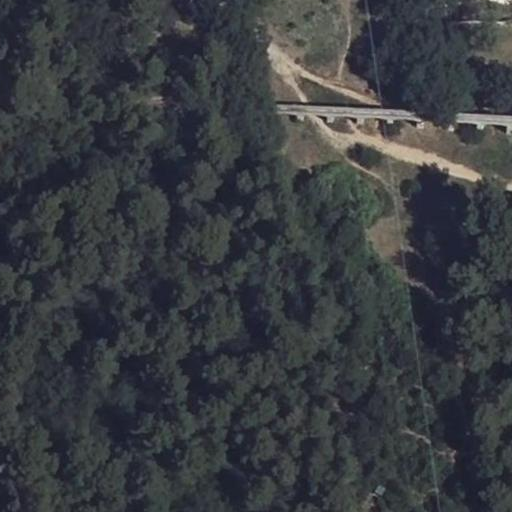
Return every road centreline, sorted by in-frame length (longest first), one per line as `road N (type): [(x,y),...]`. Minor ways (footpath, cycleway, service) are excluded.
road 1 (track): [(511,186),(419,160),(347,122),(191,0)]
road 2 (track): [(299,90),(356,159),(511,297)]
road 3 (track): [(347,122),(351,0)]
